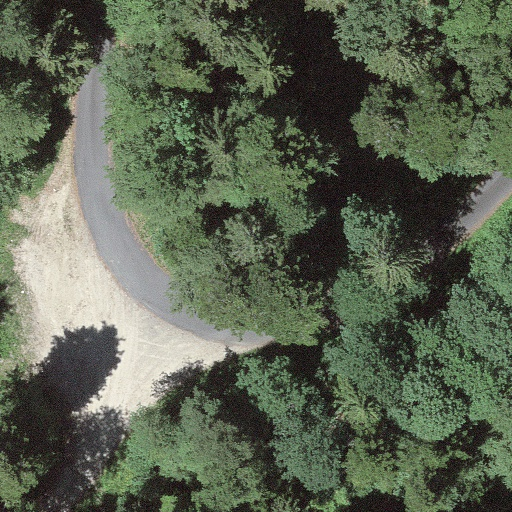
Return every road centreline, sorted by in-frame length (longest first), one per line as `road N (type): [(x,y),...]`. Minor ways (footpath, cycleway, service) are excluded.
road 1 (track): [(511,170),(375,299),(312,325),(243,331),(196,321)]
road 2 (track): [(196,321),(157,301),(124,262),(106,217),(95,108),(109,0)]
road 3 (track): [(65,511),(101,474),(196,321)]
